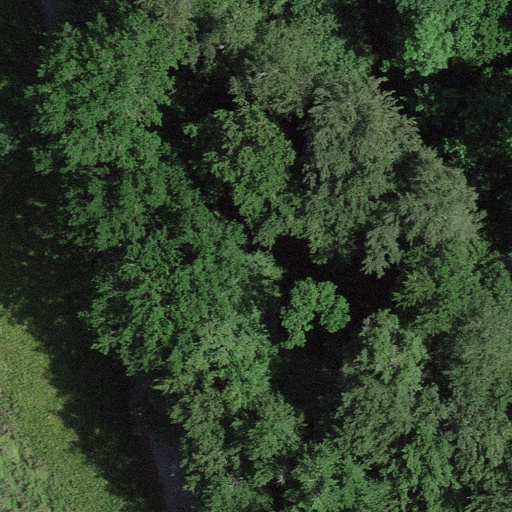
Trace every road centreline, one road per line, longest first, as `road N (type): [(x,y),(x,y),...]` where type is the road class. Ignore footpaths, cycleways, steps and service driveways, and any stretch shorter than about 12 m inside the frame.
road 1 (unclassified): [(58,0),(185,511)]
road 2 (track): [(511,267),(449,166),(409,0)]
